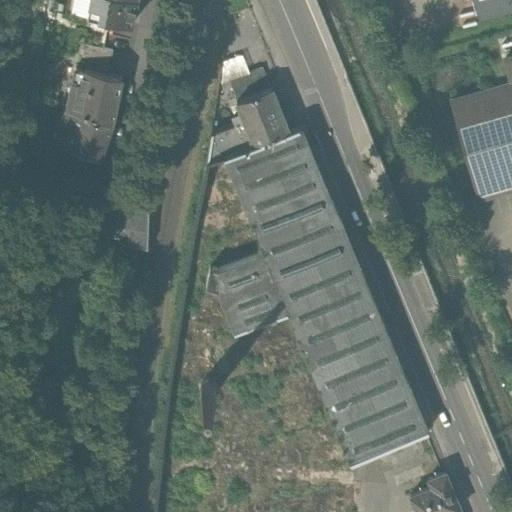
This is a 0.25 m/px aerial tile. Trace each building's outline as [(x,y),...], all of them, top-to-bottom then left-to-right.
[(137,4),(116,0),(90,0),(87,22),(132,30),(137,4)] [(511,10),(511,0),(472,0),(478,20),(511,10)] [(112,57),(81,50),(79,61),(86,63),(84,76),(107,81),(112,57)] [(481,195),(511,187),(511,55),(504,57),(511,84),(457,98),(481,195)] [(262,70),(229,84),(237,103),(270,89),(262,70)] [(107,81),(84,76),(81,89),(71,87),(65,115),(75,118),(112,125),(120,84),(107,81)] [(270,89),(237,103),(241,114),(231,118),(236,128),(211,138),(206,167),(227,158),(289,131),(272,89),(270,89)] [(112,125),(75,118),(71,129),(61,126),(58,137),(69,140),(65,152),(99,163),(112,125)] [(429,430),(331,195),(330,196),(301,126),(289,131),(227,158),(265,249),(221,268),(211,267),(210,285),(217,286),(238,337),(290,315),(351,462),(429,430)] [(108,249),(146,252),(151,203),(113,199),(108,249)] [(428,478),(431,486),(409,495),(416,511),(451,511),(461,508),(446,470),(428,478)]
